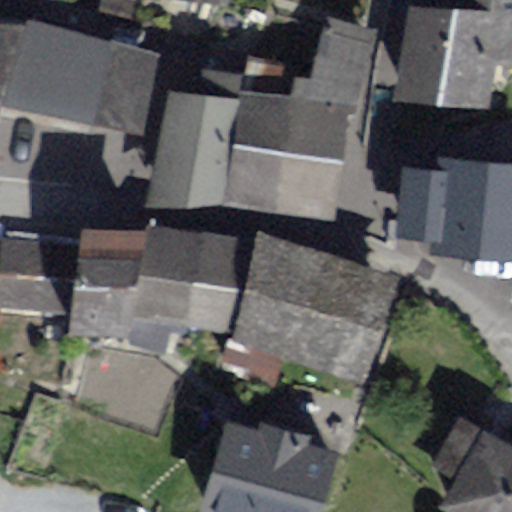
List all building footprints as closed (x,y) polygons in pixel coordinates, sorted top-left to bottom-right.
[(511,0),(456,0),(456,11),(492,15),(487,59),(511,59),(511,0)] [(456,11),(407,6),(398,95),(482,104),(487,59),(492,15),(456,11)] [(0,92),(8,95),(24,18),(0,16),(0,92)] [(291,97),(347,104),(368,28),(325,16),(312,77),(295,76),(291,97)] [(142,124),(159,47),(24,18),(8,95),(142,124)] [(231,90),(216,207),(334,222),(350,104),(347,104),(291,97),(231,90)] [(229,105),(166,95),(151,197),(216,207),(229,105)] [(511,164),(436,158),(428,255),(511,261),(511,164)] [(145,226),(85,224),(66,334),(122,340),(145,226)] [(223,338),(238,241),(145,226),(129,323),(223,338)] [(265,237),(231,344),(356,384),(390,277),(265,237)] [(62,243),(0,241),(0,312),(60,314),(62,243)] [(315,511),(332,452),(223,423),(198,511),(315,511)] [(439,511),(511,511),(511,451),(482,434),(437,511),(439,511)]
